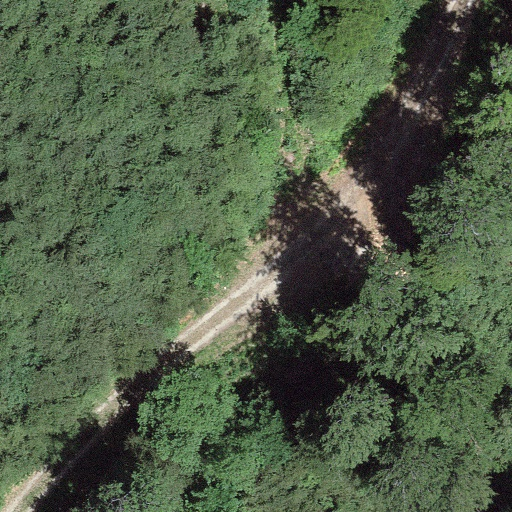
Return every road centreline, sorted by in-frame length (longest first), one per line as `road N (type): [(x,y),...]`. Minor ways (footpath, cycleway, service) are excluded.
road 1 (track): [(30,511),(129,409),(358,214),(400,157),(475,0)]
road 2 (track): [(195,511),(210,425),(279,284)]
